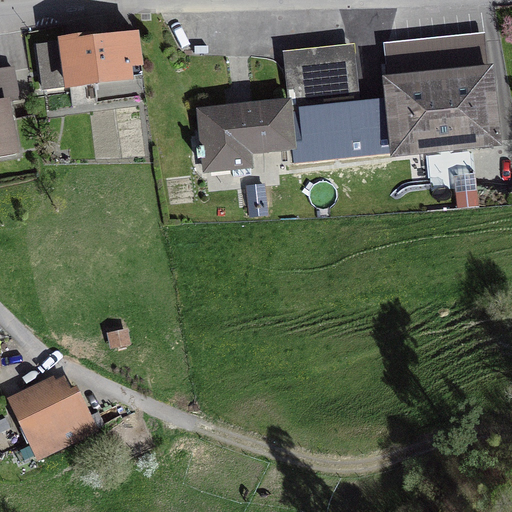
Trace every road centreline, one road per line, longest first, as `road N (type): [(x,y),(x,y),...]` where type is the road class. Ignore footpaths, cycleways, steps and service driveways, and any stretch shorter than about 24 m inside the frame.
road 1 (track): [(198,427),(325,470),(368,469),(469,438),(511,440)]
road 2 (residential): [(0,317),(37,352),(198,427)]
road 3 (residential): [(170,0),(0,8)]
